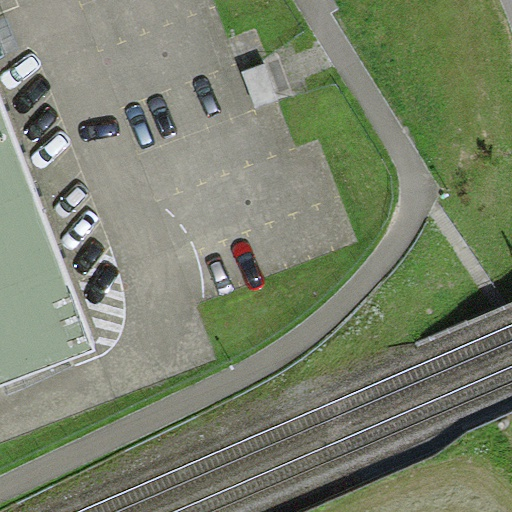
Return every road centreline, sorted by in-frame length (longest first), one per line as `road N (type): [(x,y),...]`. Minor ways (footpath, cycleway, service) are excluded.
road 1 (track): [(0,487),(170,418),(292,351),(388,259),(416,210),(418,183)]
road 2 (track): [(418,183),(311,0)]
